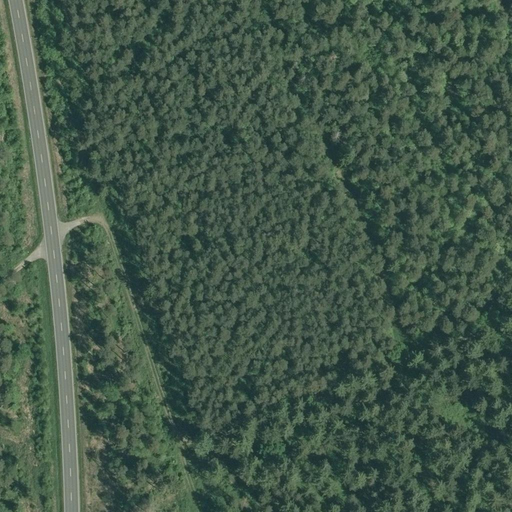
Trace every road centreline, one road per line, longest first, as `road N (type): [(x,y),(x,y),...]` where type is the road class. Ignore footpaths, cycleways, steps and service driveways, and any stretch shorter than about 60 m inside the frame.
road 1 (secondary): [(15,0),(50,224),(71,511)]
road 2 (track): [(51,241),(90,219),(112,235),(199,511)]
